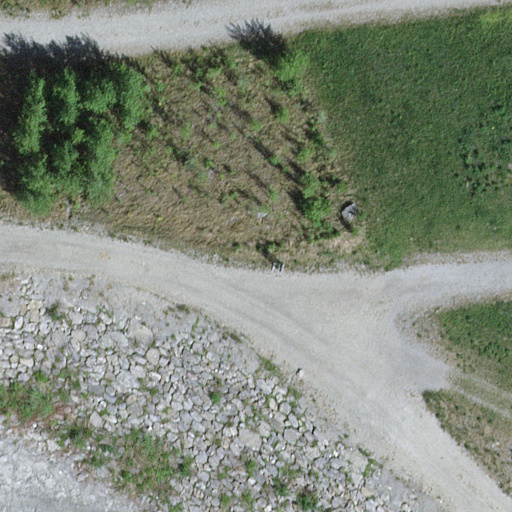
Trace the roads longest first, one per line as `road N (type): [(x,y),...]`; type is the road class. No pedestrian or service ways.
road 1 (track): [(500,511),(416,435),(202,290),(71,252),(0,252)]
road 2 (track): [(511,413),(403,352),(297,348),(388,290),(511,278)]
road 3 (track): [(387,0),(91,44),(0,36)]
